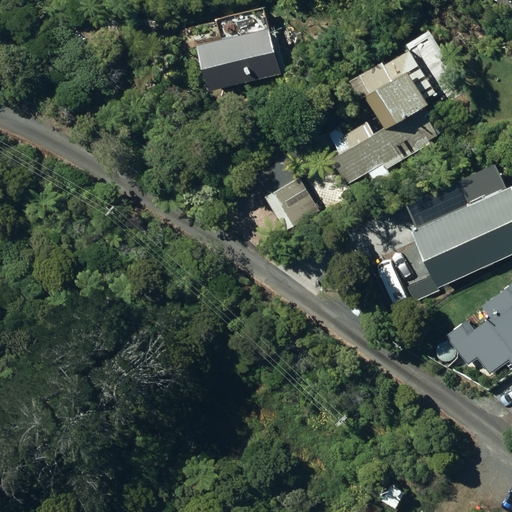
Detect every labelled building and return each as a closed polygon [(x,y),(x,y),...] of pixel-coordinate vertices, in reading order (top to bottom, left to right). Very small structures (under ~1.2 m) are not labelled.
[(209,40),(220,86),(295,69),(284,23),(278,25),(273,4),(225,15),(230,35),(209,40)] [(423,146),(420,140),(441,127),(427,103),(440,96),(422,65),(426,63),(416,47),(394,60),(391,54),(360,72),(372,92),(376,90),(394,122),(383,129),(375,115),(351,129),(342,112),(273,152),(278,161),(260,172),(275,197),(293,227),(326,207),(297,158),(335,145),(343,141),(345,145),(334,152),(352,181),(378,166),(387,181),(398,175),(391,165),(423,146)] [(511,182),(418,227),(446,287),(511,255),(511,182)] [(511,285),(488,303),(497,314),(476,329),(469,320),(452,332),(472,360),(482,353),(494,370),(511,356),(511,285)] [(386,496),(399,504),(408,491),(395,482),(393,485),(386,496)]
